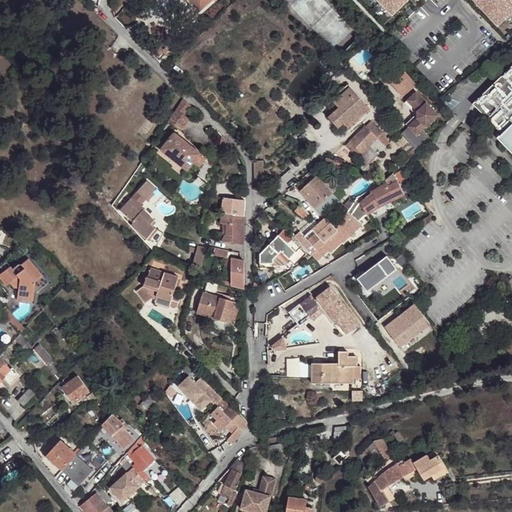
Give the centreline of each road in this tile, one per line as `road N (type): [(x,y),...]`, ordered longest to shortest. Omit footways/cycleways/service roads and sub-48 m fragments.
road 1 (residential): [(104,0),(101,16),(235,142),(252,171),(248,438)]
road 2 (residential): [(248,438),(511,379)]
road 3 (residential): [(0,418),(75,511)]
